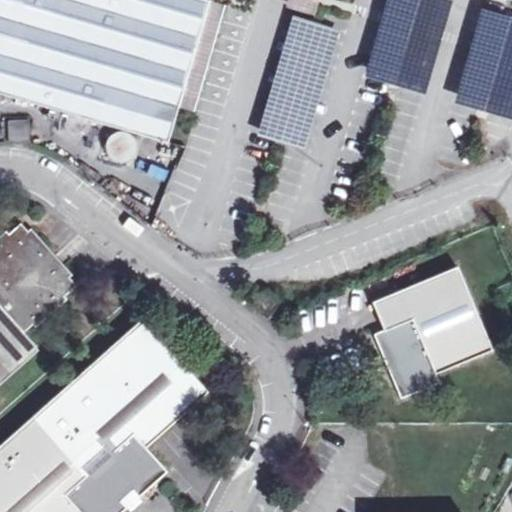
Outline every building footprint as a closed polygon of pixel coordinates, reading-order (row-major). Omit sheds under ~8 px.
[(0,0),(0,91),(172,143),(182,109),(214,2),(206,0),(0,0)] [(300,0),(297,11),(312,16),(316,0),(300,0)] [(214,2),(182,109),(197,113),(229,7),(214,2)] [(511,73),(511,38),(502,36),(495,70),(511,73)] [(264,98),(272,100),(282,69),(273,66),(264,98)] [(30,123),(9,123),(10,145),(31,144),(30,123)] [(113,130),(103,152),(125,161),(135,140),(113,130)] [(144,176),(163,182),(167,168),(148,162),(144,176)] [(0,243),(0,380),(36,348),(23,333),(75,286),(20,225),(0,243)] [(494,354),(458,271),(373,305),(386,333),(375,337),(403,402),(440,384),(437,376),(494,354)] [(282,303),(265,290),(251,308),(268,321),(282,303)] [(122,511),(168,473),(145,448),(208,391),(142,318),(34,416),(0,446),(0,511),(122,511)]
